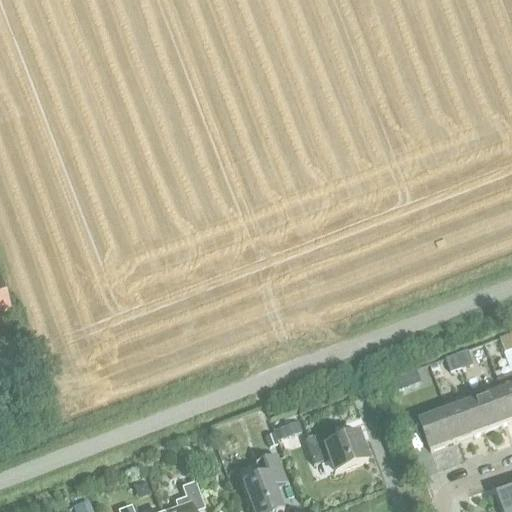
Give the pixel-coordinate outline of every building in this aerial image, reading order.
[(0,325),(12,322),(0,289),(0,325)] [(511,354),(511,340),(511,338),(500,342),(505,357),(511,354)] [(467,355),(456,359),(461,373),(472,369),(467,355)] [(461,373),(456,359),(445,363),(451,377),(461,373)] [(402,378),(407,393),(419,389),(414,374),(402,378)] [(511,378),(496,384),(497,385),(500,395),(511,425),(511,378)] [(500,395),(497,385),(472,394),(476,405),(473,405),(485,435),(511,425),(500,395)] [(473,405),(447,415),(458,445),(485,435),(473,405)] [(458,445),(447,415),(420,425),(431,455),(458,445)] [(287,448),(307,443),(301,420),(281,425),(287,448)] [(329,465),(334,477),(367,465),(357,439),(337,446),(333,434),(304,445),(313,470),(329,465)] [(280,511),(274,492),(287,487),(277,460),(255,468),(260,481),(241,488),(249,511),(280,511)] [(176,511),(202,511),(193,486),(181,490),(185,501),(174,505),(176,511)] [(511,511),(511,495),(499,500),(503,511),(511,511)]
